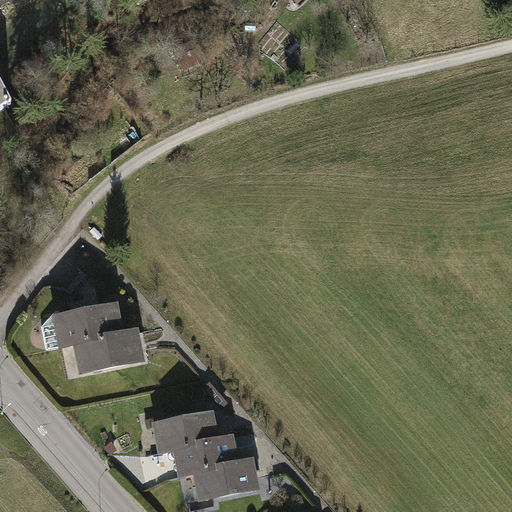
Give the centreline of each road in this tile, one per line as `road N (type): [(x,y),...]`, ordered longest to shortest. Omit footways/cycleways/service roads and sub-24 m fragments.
road 1 (track): [(75,223),(113,180),(166,141),(216,119),(288,94),(511,44)]
road 2 (residential): [(0,371),(122,511)]
road 3 (track): [(0,325),(75,223)]
